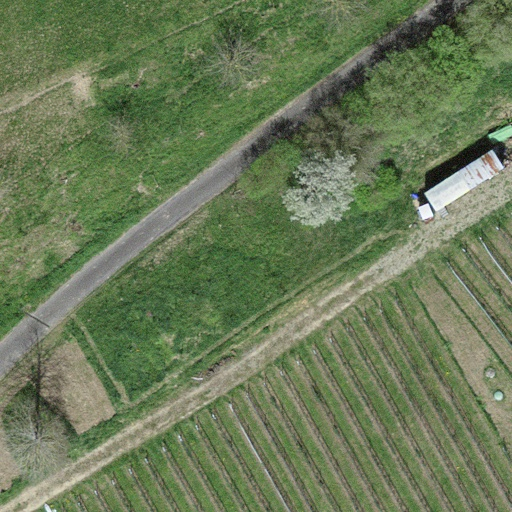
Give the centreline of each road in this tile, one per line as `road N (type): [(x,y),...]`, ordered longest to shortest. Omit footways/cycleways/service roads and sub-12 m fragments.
road 1 (track): [(7,511),(511,177)]
road 2 (track): [(0,360),(136,239),(456,0)]
